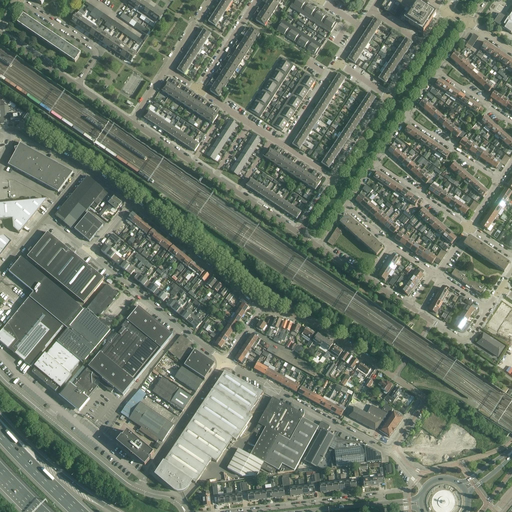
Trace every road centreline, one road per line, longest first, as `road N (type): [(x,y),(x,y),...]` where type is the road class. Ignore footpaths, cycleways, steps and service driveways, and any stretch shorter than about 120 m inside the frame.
road 1 (residential): [(394,446),(422,396),(319,325),(261,306)]
road 2 (unclassified): [(223,361),(387,452)]
road 3 (tertiary): [(139,489),(0,375)]
road 4 (unclassified): [(223,361),(90,253)]
road 5 (residential): [(261,306),(131,201)]
road 6 (unclassified): [(139,489),(223,361)]
road 7 (motorway): [(116,511),(0,419)]
road 8 (residential): [(384,503),(369,496),(247,511)]
road 9 (residential): [(77,86),(98,52),(20,0)]
